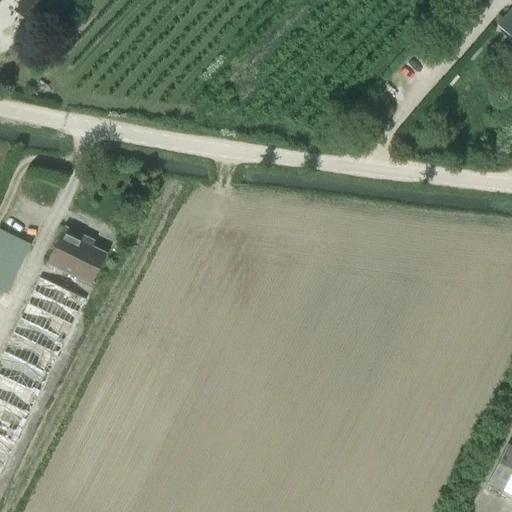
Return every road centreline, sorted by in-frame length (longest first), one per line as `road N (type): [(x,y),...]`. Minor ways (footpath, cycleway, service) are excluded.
road 1 (unclassified): [(511,186),(155,140),(0,110)]
road 2 (unknown): [(72,124),(0,262)]
